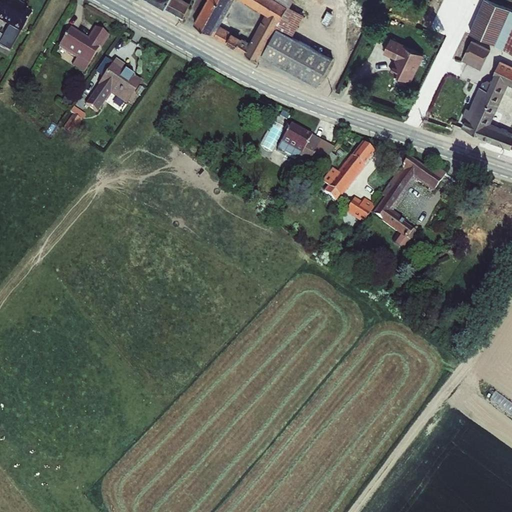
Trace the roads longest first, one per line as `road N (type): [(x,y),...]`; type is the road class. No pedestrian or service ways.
road 1 (secondary): [(111,0),(277,88),(511,170)]
road 2 (track): [(511,284),(464,365),(352,511)]
